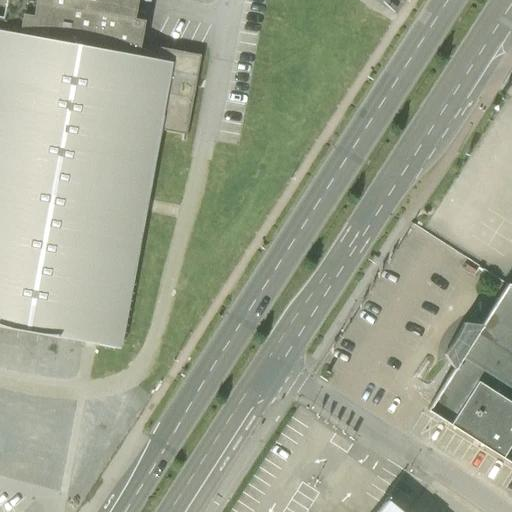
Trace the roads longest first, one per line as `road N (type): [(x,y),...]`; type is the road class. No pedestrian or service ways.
road 1 (primary): [(447,0),(124,511)]
road 2 (primary): [(269,366),(511,4)]
road 3 (unclassified): [(509,511),(269,366)]
road 4 (primary): [(172,511),(269,366)]
